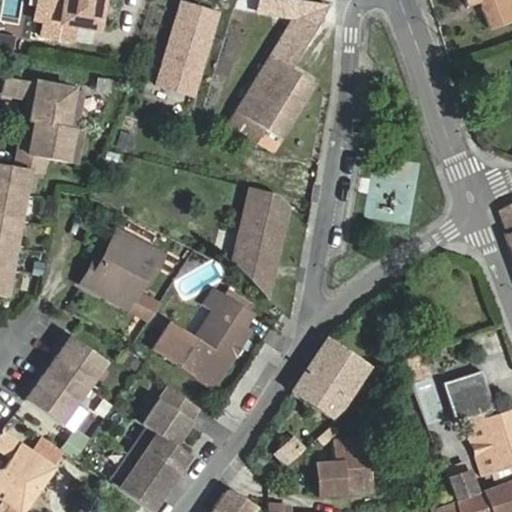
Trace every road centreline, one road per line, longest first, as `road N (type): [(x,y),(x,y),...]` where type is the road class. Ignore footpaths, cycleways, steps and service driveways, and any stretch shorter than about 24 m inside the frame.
road 1 (residential): [(359,0),(313,323)]
road 2 (residential): [(313,323),(178,511)]
road 3 (tertiary): [(475,204),(402,0)]
road 4 (residential): [(475,204),(449,234),(313,323)]
